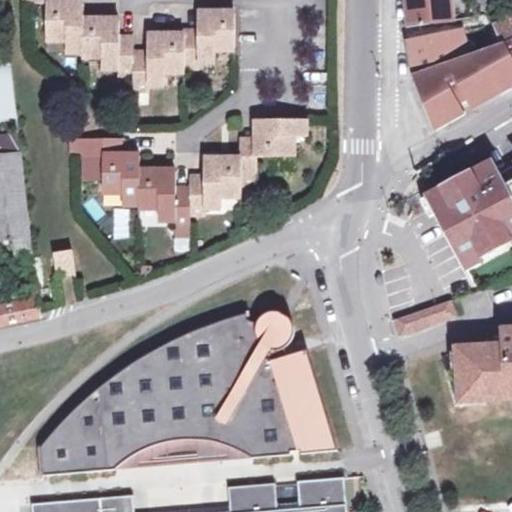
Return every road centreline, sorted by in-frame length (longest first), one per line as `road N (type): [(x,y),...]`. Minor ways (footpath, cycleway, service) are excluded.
road 1 (residential): [(346,216),(142,301),(0,336)]
road 2 (residential): [(370,0),(364,176),(346,216)]
road 3 (unclassified): [(367,362),(410,511)]
road 4 (residential): [(367,362),(511,309)]
road 5 (unclassified): [(346,216),(367,362)]
